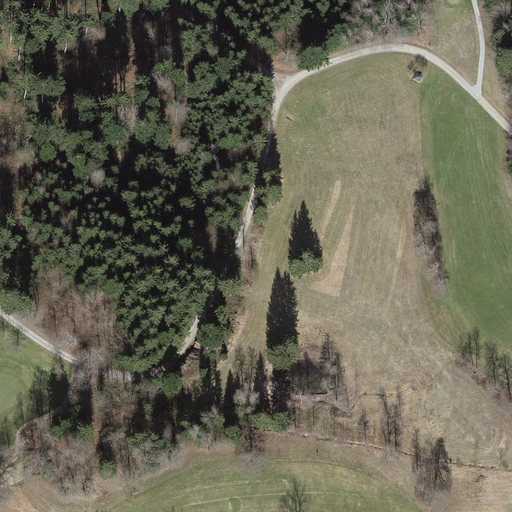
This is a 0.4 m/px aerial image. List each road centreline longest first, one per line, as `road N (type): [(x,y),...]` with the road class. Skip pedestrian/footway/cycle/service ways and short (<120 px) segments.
road 1 (track): [(511,129),(423,53),(394,47),(346,57),(282,92),(235,249),(166,367),(142,377),(103,371),(41,342),(0,311)]
road 2 (track): [(284,89),(247,52),(168,0)]
road 3 (track): [(77,361),(62,408),(30,426),(8,465)]
